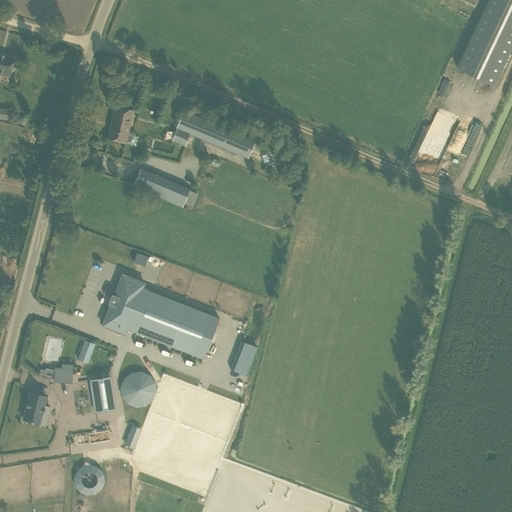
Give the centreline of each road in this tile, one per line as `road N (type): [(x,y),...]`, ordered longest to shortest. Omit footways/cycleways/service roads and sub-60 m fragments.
road 1 (track): [(511,218),(94,49)]
road 2 (unclassified): [(0,383),(94,49),(115,0)]
